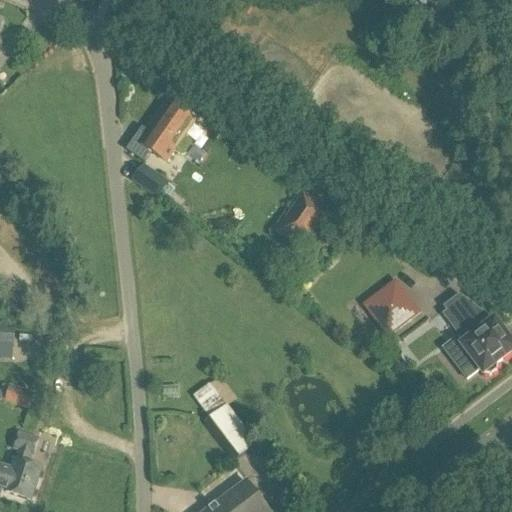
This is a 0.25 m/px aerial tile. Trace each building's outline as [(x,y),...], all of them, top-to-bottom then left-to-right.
[(142,130),(134,142),(152,154),(167,165),(175,153),(181,157),(185,157),(192,146),(192,142),(186,138),(195,124),(169,105),(148,135),(142,130)] [(132,183),(158,202),(170,185),(143,167),(132,183)] [(172,168),(165,177),(179,187),(185,178),(172,168)] [(300,251),(325,214),(303,199),(278,236),(300,251)] [(396,286),(364,309),(382,333),(414,309),(396,286)] [(459,336),(460,338),(456,340),(462,348),(472,362),(462,369),(473,384),(483,376),(483,377),(484,376),(490,377),(491,378),(497,373),(497,366),(511,354),(511,341),(508,340),(500,331),(498,333),(492,325),(490,327),(484,319),(487,317),(459,297),(444,308),(447,312),(463,333),(459,336)] [(0,333),(0,344),(13,346),(14,334),(0,333)] [(235,464),(257,448),(210,386),(195,398),(211,420),(206,425),(235,464)] [(31,502),(41,471),(28,466),(31,456),(34,457),(38,442),(19,436),(14,451),(20,453),(17,463),(16,463),(13,472),(0,468),(0,490),(6,493),(6,494),(31,502)] [(267,511),(246,483),(245,484),(208,511),(267,511)]
